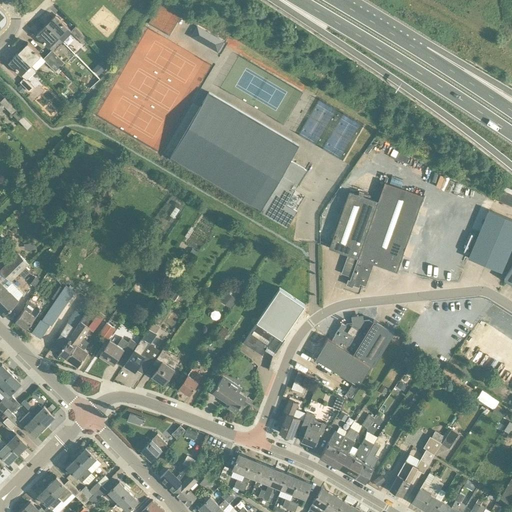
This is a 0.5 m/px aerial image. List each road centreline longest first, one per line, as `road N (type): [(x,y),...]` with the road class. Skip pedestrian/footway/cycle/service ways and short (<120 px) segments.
road 1 (residential): [(254,442),(292,345),(324,312),(477,291),(511,307)]
road 2 (trunk): [(282,0),(511,166)]
road 3 (trunk): [(296,0),(511,135)]
road 4 (residential): [(254,442),(125,396),(88,417)]
road 5 (residential): [(254,442),(323,470),(392,511)]
road 6 (residential): [(88,417),(181,511)]
road 7 (residential): [(0,330),(88,417)]
road 8 (residential): [(0,501),(88,417)]
